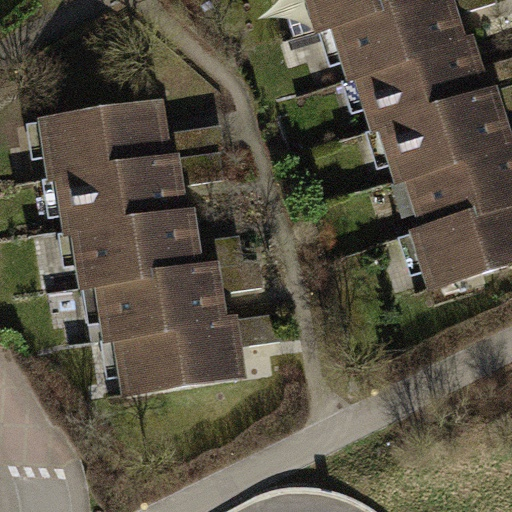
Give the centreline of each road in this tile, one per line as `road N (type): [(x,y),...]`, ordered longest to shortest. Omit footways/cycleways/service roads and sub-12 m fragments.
road 1 (residential): [(176,511),(511,345)]
road 2 (residential): [(42,511),(38,469),(0,401)]
